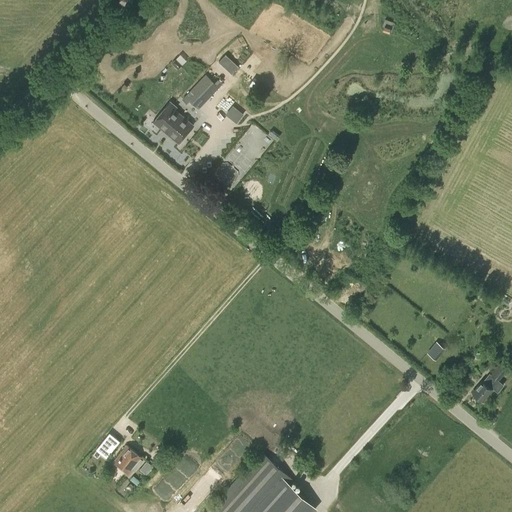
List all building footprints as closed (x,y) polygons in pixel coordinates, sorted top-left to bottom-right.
[(184,64),(177,57),(172,62),(178,69),(184,64)] [(187,104),(191,100),(200,108),(223,83),(218,79),(214,83),(205,74),(182,99),(187,104)] [(176,107),(170,102),(153,121),(179,142),(193,125),(175,109),(176,107)] [(224,114),(236,122),(243,112),(231,104),(224,114)] [(436,340),(426,351),(435,359),(445,348),(436,340)] [(508,369),(499,362),(483,381),(482,380),(472,392),(482,400),(492,388),(497,391),(503,384),(498,380),(508,369)] [(119,441),(110,433),(96,449),(106,457),(119,441)] [(113,462),(128,474),(142,457),(127,445),(113,462)] [(300,511),(310,501),(291,484),(294,480),(261,450),(205,511),(300,511)] [(153,466),(147,461),(141,469),(147,475),(153,466)]
